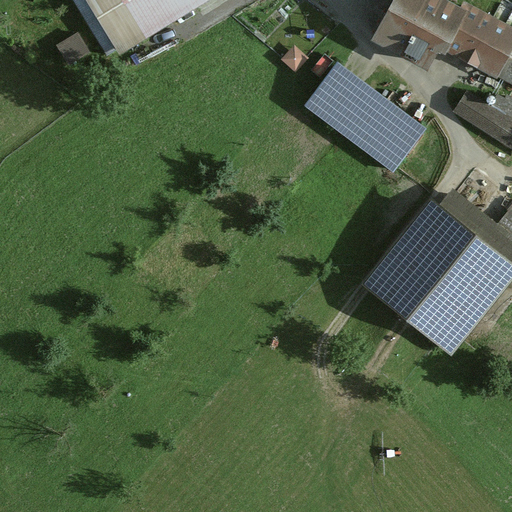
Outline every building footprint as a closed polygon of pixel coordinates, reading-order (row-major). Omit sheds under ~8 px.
[(215,0),(90,0),(121,54),(215,0)] [(511,85),(511,29),(465,5),(456,21),(416,0),(398,0),(380,36),(438,67),(446,50),(511,85)] [(425,130),(339,68),(314,102),(400,164),(425,130)] [(511,113),(471,86),(456,108),(511,145),(511,113)] [(511,261),(511,236),(450,187),(371,285),(444,345),(511,261)]
